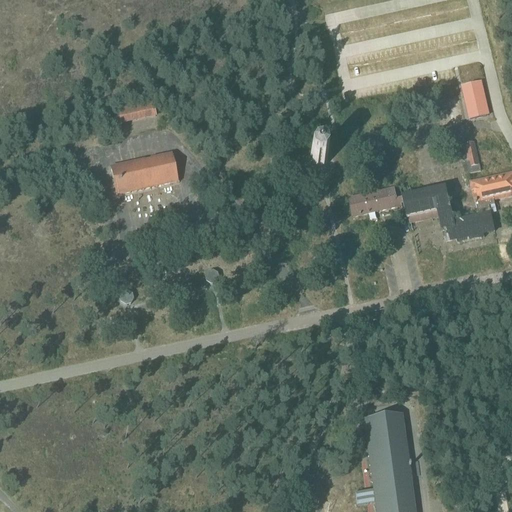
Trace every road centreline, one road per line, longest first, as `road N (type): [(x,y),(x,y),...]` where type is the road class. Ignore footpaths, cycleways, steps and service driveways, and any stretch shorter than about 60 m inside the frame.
road 1 (unclassified): [(0,385),(309,319)]
road 2 (unclassified): [(309,319),(257,235),(173,137),(134,144)]
road 3 (unclassified): [(426,511),(411,419),(398,409),(355,412),(343,311)]
road 4 (unclassified): [(343,311),(511,274)]
